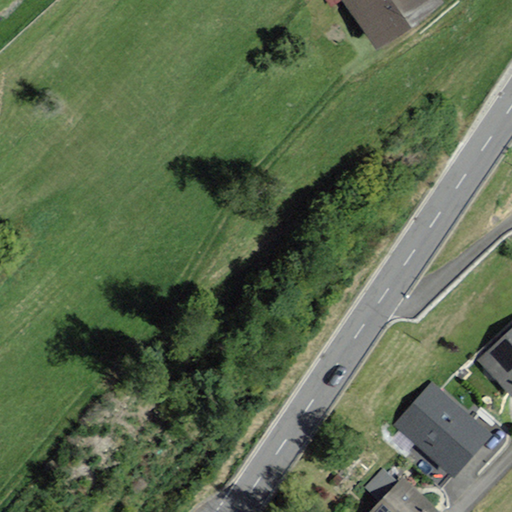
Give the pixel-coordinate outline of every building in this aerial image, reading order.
[(342,0),(382,52),(444,6),(439,0),(342,0)] [(511,330),(484,357),(511,386),(511,330)] [(487,431),(432,385),(399,424),(454,470),(487,431)] [(384,495),(398,473),(382,463),(368,485),(384,495)] [(434,511),(437,509),(405,479),(375,511),(434,511)]
